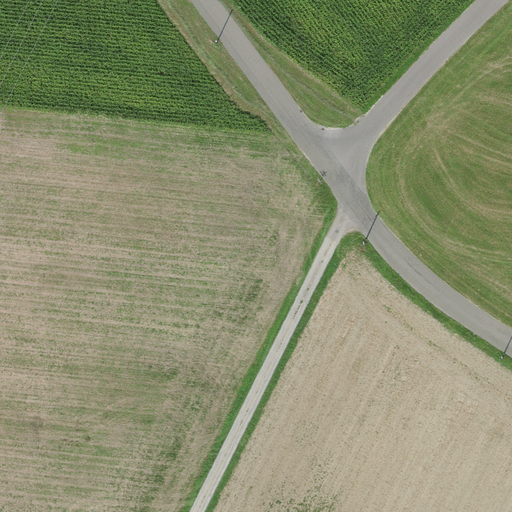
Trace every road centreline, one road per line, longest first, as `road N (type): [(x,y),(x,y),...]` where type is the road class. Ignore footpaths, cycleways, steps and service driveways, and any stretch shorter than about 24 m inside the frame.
road 1 (track): [(197,511),(353,194)]
road 2 (tertiary): [(511,343),(475,319),(338,172)]
road 3 (unclassified): [(338,172),(433,57),(503,0)]
road 4 (tertiary): [(338,172),(207,0)]
